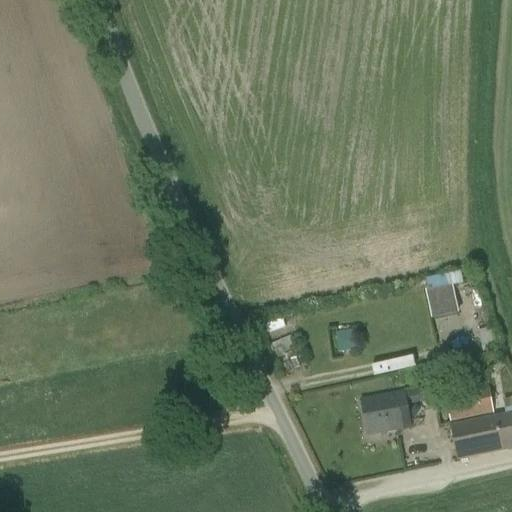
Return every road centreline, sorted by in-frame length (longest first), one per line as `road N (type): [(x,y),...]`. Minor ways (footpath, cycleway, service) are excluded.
road 1 (unclassified): [(327,511),(227,315),(99,0)]
road 2 (unknown): [(278,415),(0,456)]
